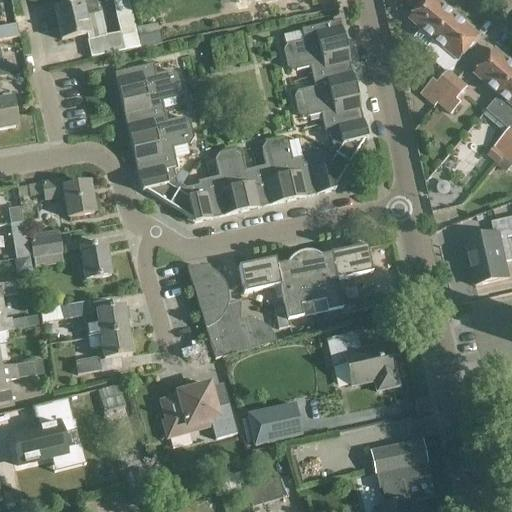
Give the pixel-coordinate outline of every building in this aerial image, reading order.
[(54,9),(61,40),(88,34),(84,17),(99,14),(95,0),(81,3),(54,9)] [(106,37),(88,41),(91,57),(139,48),(128,0),(103,0),(104,4),(112,3),(120,34),(106,37)] [(427,51),(435,42),(456,17),(436,0),(427,0),(410,20),(422,31),(414,40),(427,51)] [(456,17),(435,42),(459,63),(481,38),(456,17)] [(284,60),(345,46),(341,27),(339,22),(300,31),(303,41),(286,45),(282,51),(284,60)] [(311,78),(351,69),(345,46),(284,60),(286,69),(292,72),(309,69),(311,78)] [(499,96),(511,80),(511,64),(496,51),(475,75),(499,96)] [(0,132),(17,130),(12,100),(0,101),(0,77),(7,77),(5,62),(1,62),(0,57),(0,132)] [(120,98),(180,84),(178,76),(172,72),(155,76),(153,66),(114,75),(115,81),(120,98)] [(295,107),(356,92),(351,69),(311,78),(314,88),(297,92),(293,98),(295,107)] [(437,105),(458,81),(448,72),(437,84),(433,81),(420,96),(434,108),(437,105)] [(511,80),(499,96),(511,106),(511,80)] [(458,81),(437,105),(450,116),(460,104),(456,101),(467,88),(458,81)] [(180,84),(120,98),(125,122),(164,113),(161,103),(178,99),(182,93),(180,84)] [(322,126),(362,117),(356,92),(295,107),(297,115),(303,119),(320,115),(322,126)] [(164,113),(125,122),(130,145),(191,131),(189,123),(183,119),(166,123),(164,113)] [(329,152),(348,165),(363,141),(367,140),(362,117),(322,126),(325,136),(329,135),(332,147),(329,152)] [(495,165),(511,145),(511,127),(486,157),(495,165)] [(191,131),(130,145),(136,169),(175,160),(172,149),(189,146),(193,139),(191,131)] [(273,142),(287,203),(311,197),(302,159),(291,161),(288,144),(281,140),(273,142)] [(255,169),(265,208),(287,203),(273,142),(264,144),(261,150),(265,167),(255,169)] [(511,145),(495,165),(505,174),(511,166),(511,145)] [(226,153),(240,214),(259,209),(265,208),(255,169),(245,172),(241,155),(235,151),(226,153)] [(302,159),(311,197),(334,192),(333,188),(348,165),(329,152),(326,157),(313,160),(312,156),(302,159)] [(208,180),(217,219),(222,218),(240,214),(226,153),(218,155),(214,161),(218,178),(208,180)] [(175,160),(136,169),(137,174),(141,193),(145,192),(168,206),(181,186),(176,184),(173,171),(177,171),(175,160)] [(181,186),(168,206),(192,221),(193,224),(212,220),(217,219),(208,180),(197,183),(198,187),(186,189),(181,186)] [(29,198),(44,196),(45,202),(64,199),(68,219),(94,215),(89,184),(64,188),(63,182),(17,190),(19,199),(29,197),(29,198)] [(511,261),(511,255),(508,238),(511,236),(511,218),(492,223),(494,235),(465,241),(475,287),(508,280),(505,263),(511,261)] [(62,265),(60,256),(62,256),(59,236),(28,241),(32,261),(33,261),(35,269),(62,265)] [(84,282),(111,277),(106,245),(79,250),(84,282)] [(26,247),(14,250),(17,262),(28,259),(26,247)] [(372,274),(366,248),(330,255),(330,256),(336,282),(372,274)] [(336,282),(330,256),(320,258),(319,257),(317,256),(315,255),(312,255),(310,254),(307,254),(305,254),(303,254),(300,255),(298,256),(296,257),(294,258),(292,259),(290,261),(288,263),(287,265),(277,267),(281,288),(280,288),(284,307),(287,322),(340,311),(339,305),(341,305),(336,282)] [(281,288),(277,267),(275,260),(238,268),(244,295),(280,288),(281,288)] [(240,321),(239,321),(238,322),(233,313),(227,307),(228,300),(227,295),(226,289),(224,284),(220,279),(219,278),(217,276),(212,272),(207,270),(201,269),(196,268),(190,269),(186,270),(214,361),(276,344),(275,341),(273,336),(270,332),(266,328),(262,325),(257,322),(251,321),(246,320),(240,321)] [(0,299),(1,299),(1,298),(20,295),(18,284),(0,286),(0,299)] [(339,305),(340,311),(341,316),(384,306),(382,296),(341,305),(339,305)] [(1,299),(0,299),(0,334),(12,332),(10,320),(5,321),(1,299)] [(67,321),(91,317),(88,303),(65,307),(67,321)] [(288,328),(287,322),(284,307),(274,309),(278,330),(288,328)] [(86,340),(127,333),(123,308),(95,312),(97,326),(85,328),(86,340)] [(0,368),(0,345),(7,344),(6,333),(12,332),(0,334),(0,369),(41,362),(0,368)] [(127,333),(86,340),(88,351),(101,349),(103,362),(131,357),(127,333)] [(394,389),(393,383),(396,379),(392,363),(388,360),(384,345),(358,351),(355,335),(327,342),(333,366),(345,363),(351,388),(374,382),(376,393),(394,389)] [(98,359),(74,363),(76,377),(101,373),(98,359)] [(4,394),(2,384),(18,381),(18,380),(44,376),(41,362),(0,369),(0,405),(11,404),(9,393),(4,394)] [(119,385),(87,394),(94,419),(125,410),(119,385)] [(162,423),(167,439),(211,427),(215,441),(236,435),(228,406),(214,410),(207,387),(178,395),(179,399),(161,404),(167,422),(162,423)] [(36,430),(10,437),(18,468),(66,456),(61,434),(75,431),(73,424),(75,424),(74,422),(73,422),(67,400),(31,409),(36,430)] [(410,511),(402,484),(429,477),(422,443),(370,455),(377,491),(381,490),(386,507),(372,511),(410,511)] [(140,470),(123,475),(126,486),(143,480),(140,470)] [(245,489),(251,509),(285,499),(279,479),(253,486),(245,489)]
